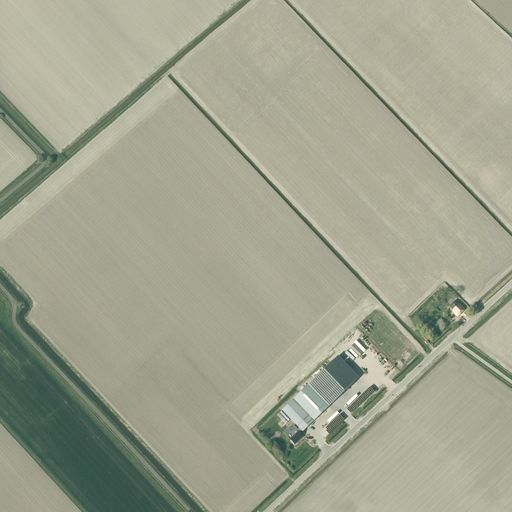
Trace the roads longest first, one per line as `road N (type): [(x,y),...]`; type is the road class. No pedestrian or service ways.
road 1 (unclassified): [(266,511),(511,282)]
road 2 (track): [(191,511),(17,328),(15,307),(0,286)]
road 3 (track): [(0,202),(43,162),(0,111)]
